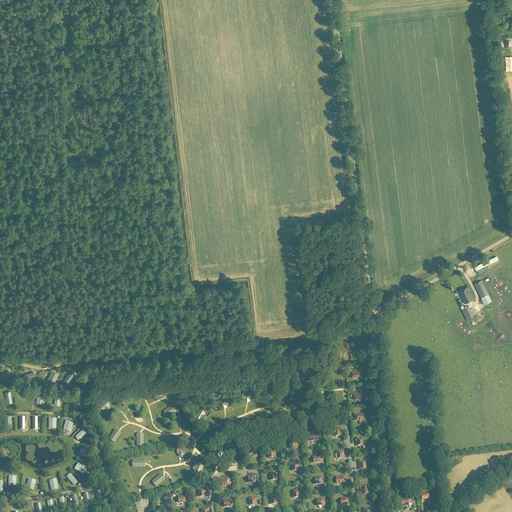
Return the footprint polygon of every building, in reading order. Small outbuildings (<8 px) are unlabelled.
[(480,262),(474,265),(477,272),(484,268),(480,262)] [(481,281),(474,284),(481,298),(488,295),(481,281)] [(468,287),(459,292),(464,304),(473,299),(468,287)] [(69,373),(64,381),(67,384),(73,376),(74,373),(71,371),(69,374),(69,373)] [(30,373),(22,376),(23,381),(32,377),(35,376),(33,372),(30,373)] [(51,374),(47,380),(54,383),(57,378),(56,377),(58,374),(53,372),(51,375),(51,374)] [(78,394),(72,397),(74,403),(75,406),(81,404),(80,401),(81,400),(78,394)] [(65,427),(64,430),(70,432),(71,428),(71,429),(73,422),(66,420),(64,427),(65,427)] [(78,435),(76,438),(78,440),(82,437),(82,438),(87,433),(83,430),(78,435)] [(320,440),(319,433),(309,434),(310,441),(320,440)] [(268,458),(276,457),(275,447),(267,448),(268,458)] [(313,456),(314,463),(322,462),(322,455),(313,456)] [(364,460),(357,461),(358,469),(365,469),(364,460)] [(78,464),(75,469),(78,471),(83,475),(87,468),(81,465),(78,464)] [(70,474),(67,476),(70,480),(74,485),(77,482),(73,476),(72,477),(70,474)] [(346,476),(336,477),(337,484),(347,483),(346,476)] [(221,479),(222,486),(230,485),(229,478),(221,479)] [(28,482),(26,489),(33,490),(35,484),(34,484),(35,481),(29,479),(28,482)] [(56,479),(50,480),(50,484),(51,490),(58,489),(57,482),(56,482),(56,479)] [(367,484),(359,484),(361,494),(368,494),(367,484)] [(178,496),(179,503),(188,502),(187,495),(178,496)] [(223,500),(224,507),(233,506),(232,499),(223,500)]
